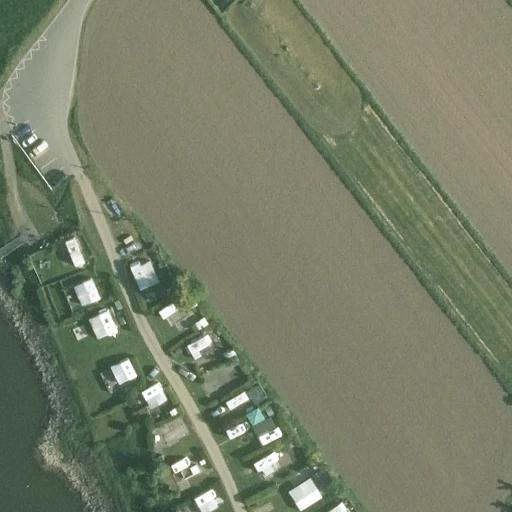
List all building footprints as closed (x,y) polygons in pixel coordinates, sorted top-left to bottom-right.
[(130,263),(136,283),(144,281),(139,261),(130,263)] [(175,295),(156,305),(161,315),(180,305),(175,295)] [(105,334),(115,330),(106,307),(96,311),(105,334)] [(193,354),(210,339),(200,329),(183,344),(193,354)] [(113,389),(138,376),(127,354),(101,368),(113,389)] [(142,395),(161,389),(157,380),(139,386),(142,395)] [(250,425),(259,440),(274,431),(264,416),(250,425)] [(184,485),(204,476),(200,467),(180,476),(184,485)] [(290,484),(304,504),(324,491),(311,471),(290,484)] [(190,494),(198,511),(199,511),(216,504),(206,486),(190,494)] [(346,511),(338,499),(320,510),(320,511),(346,511)]
